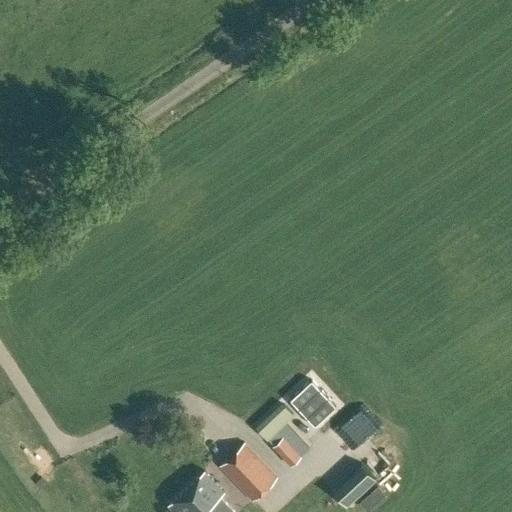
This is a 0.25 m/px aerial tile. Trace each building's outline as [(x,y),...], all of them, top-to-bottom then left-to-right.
[(312,377),(290,398),(312,421),(334,400),(312,377)] [(257,429),(266,438),(292,412),(284,404),(257,429)] [(381,446),(397,434),(384,417),(368,429),(381,446)] [(273,445),(290,464),(300,455),(282,436),(273,445)] [(219,465),(252,499),(276,477),(244,442),(219,465)] [(332,490),(346,504),(375,477),(361,462),(332,490)] [(234,511),(218,495),(223,490),(204,469),(168,503),(176,511),(234,511)] [(378,484),(360,500),(367,508),(385,492),(378,484)] [(280,509),(284,495),(267,489),(262,503),(280,509)]
